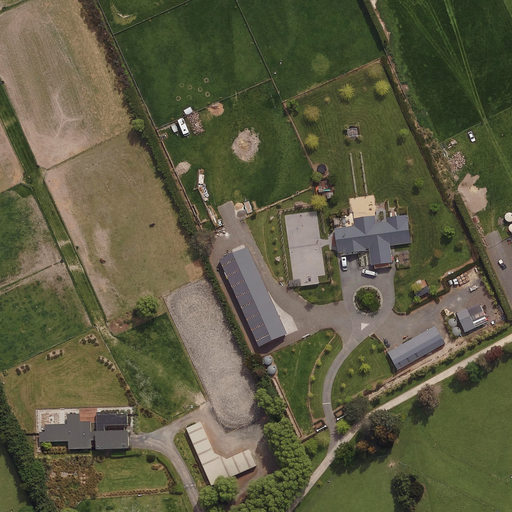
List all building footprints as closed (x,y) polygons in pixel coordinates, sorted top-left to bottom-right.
[(325,275),(317,212),(285,216),(293,278),(289,278),(290,286),(319,283),(318,276),(325,275)] [(371,264),(374,263),(375,268),(390,266),(390,261),(391,261),(389,245),(410,242),(406,215),(386,217),(386,221),(375,223),(374,215),(354,218),(355,225),(334,228),(337,253),(369,249),(371,264)] [(487,322),(479,303),(456,313),(464,332),(487,322)] [(397,369),(444,343),(443,340),(436,328),(435,326),(388,352),(397,369)] [(447,339),(451,336),(444,326),(440,329),(447,339)] [(40,424),(40,431),(40,441),(69,440),(70,449),(92,448),(92,439),(99,439),(99,447),(129,446),(128,414),(118,415),(118,411),(98,412),(98,421),(81,421),(81,412),(69,412),(69,423),(40,424)] [(227,458),(214,452),(201,421),(187,427),(212,484),(257,465),(250,448),(227,458)]
